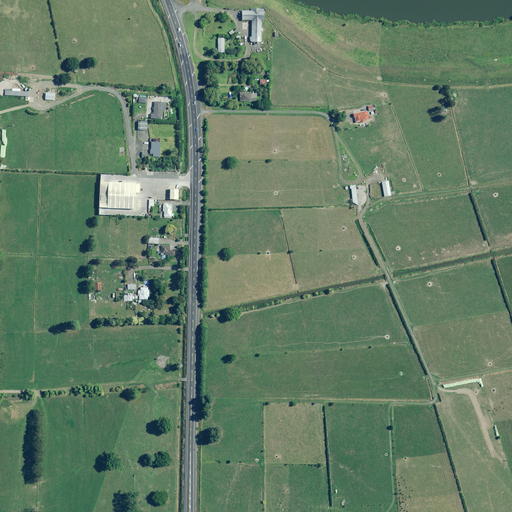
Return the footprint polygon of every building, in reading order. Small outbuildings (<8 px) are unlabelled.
[(264,9),(251,8),(251,11),(242,10),(242,20),(252,20),(251,36),(250,36),(250,42),(261,42),(261,31),(263,31),(263,28),(261,28),(261,20),(264,20),(264,9)] [(255,99),(257,99),(257,93),(240,92),(240,101),(255,101),(255,99)] [(166,102),(154,101),(153,114),(151,113),(151,118),(162,119),(163,110),(165,110),(166,102)] [(369,116),(368,110),(353,113),(354,117),(355,123),(361,122),(361,123),(365,122),(365,120),(372,118),(372,115),(369,116)] [(147,130),(147,121),(138,121),(138,130),(147,130)] [(160,142),(151,142),(151,150),(150,150),(150,154),(153,154),(153,157),(160,157),(160,142)] [(108,182),(108,180),(100,179),(99,207),(107,208),(110,208),(135,209),(136,183),(108,182)] [(390,192),(388,181),(382,182),(384,197),(391,195),(395,194),(394,191),(390,192)] [(358,204),(356,185),(350,186),(350,189),(351,188),(353,205),(358,204)] [(178,189),(170,189),(170,199),(178,199),(178,189)] [(172,204),(163,204),(163,211),(164,211),(164,216),(171,217),(172,204)] [(171,246),(161,245),(161,255),(175,255),(175,248),(170,248),(171,246)] [(138,289),(140,290),(138,290),(138,296),(139,296),(139,299),(147,299),(148,297),(149,297),(149,290),(148,290),(148,288),(140,287),(138,287),(138,289)] [(124,301),(124,295),(124,292),(116,292),(116,301),(124,301)] [(132,299),(132,295),(132,293),(127,293),(127,295),(124,295),(124,301),(132,301),(132,299)]
